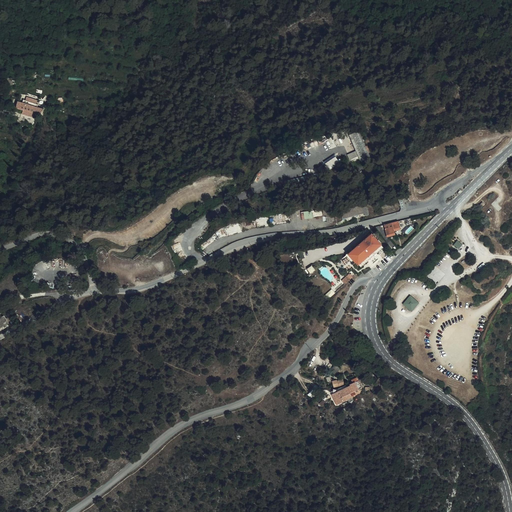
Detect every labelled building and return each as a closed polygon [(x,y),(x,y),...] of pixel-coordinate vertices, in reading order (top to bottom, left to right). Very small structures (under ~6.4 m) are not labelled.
[(24,102),(23,107),(23,108),(27,110),(31,111),(40,114),(42,107),(35,105),(35,103),(26,99),(25,103),(24,102)] [(359,132),(350,136),(356,152),(348,156),(350,162),(351,161),(352,163),(358,164),(371,159),(359,132)] [(336,156),(326,162),(330,169),(340,163),(336,156)] [(363,207),(341,212),(343,220),(365,214),(365,216),(369,215),(367,208),(363,209),(363,207)] [(313,218),(313,210),(302,211),(302,218),(313,218)] [(399,222),(384,226),(387,237),(396,235),(395,231),(401,230),(399,222)] [(350,255),(361,268),(368,262),(365,259),(374,251),(377,255),(384,249),(372,236),(357,249),(350,255)] [(456,239),(453,244),(459,248),(463,244),(456,239)] [(409,294),(402,303),(412,310),(419,301),(409,294)] [(0,317),(0,326),(9,323),(5,315),(0,317)] [(351,385),(333,396),(337,403),(339,402),(340,405),(354,397),(353,396),(361,391),(359,389),(362,386),(355,377),(352,380),(353,382),(350,384),(351,385)] [(333,383),(334,388),(339,388),(343,387),(345,385),(343,380),(338,382),(336,382),(333,383)]
